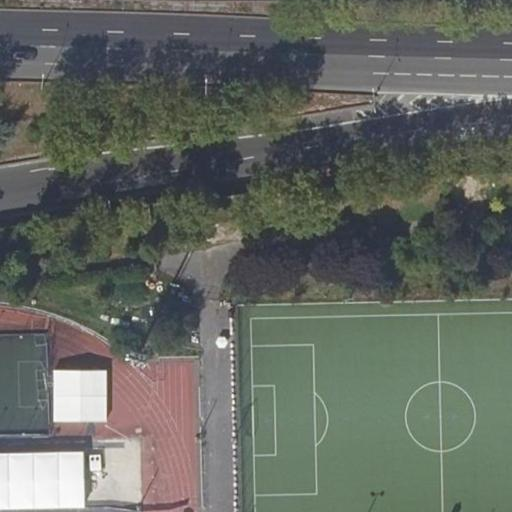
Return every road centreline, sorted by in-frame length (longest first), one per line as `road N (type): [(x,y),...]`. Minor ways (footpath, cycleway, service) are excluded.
road 1 (trunk): [(0,194),(511,117)]
road 2 (trunk): [(0,46),(511,70)]
